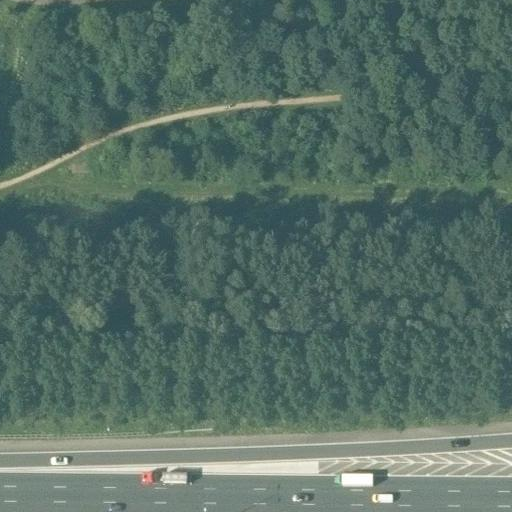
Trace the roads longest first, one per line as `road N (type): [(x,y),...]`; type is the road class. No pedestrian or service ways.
road 1 (unknown): [(511,192),(38,183),(0,195)]
road 2 (motorway): [(511,442),(0,462)]
road 3 (motorway): [(511,500),(0,494)]
